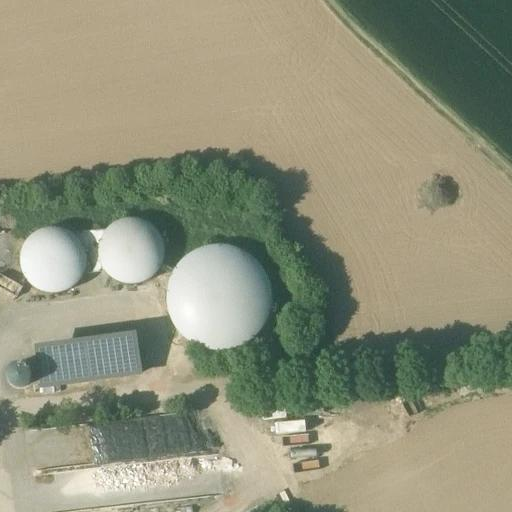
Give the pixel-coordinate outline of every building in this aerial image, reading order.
[(96,253),(99,265),(102,271),(107,277),(124,286),(139,285),(154,275),(160,267),(164,255),(162,242),(156,231),(145,222),(134,219),(118,221),(107,228),(99,240),(96,253)] [(18,260),(20,273),(26,284),(37,293),(50,296),(63,295),(74,288),(83,278),(86,265),(85,252),(78,240),(68,232),(55,228),(42,230),(30,236),(22,247),(18,260)] [(166,311),(172,326),(178,334),(188,342),(203,350),(222,353),(242,348),(252,342),(266,327),(272,314),(274,301),(272,285),(264,267),(252,255),(238,247),(221,244),(214,244),(198,249),(182,259),(171,273),(165,292),(166,311)] [(47,387),(142,376),(138,341),(42,352),(47,387)] [(214,412),(204,416),(214,438),(223,434),(214,412)] [(219,455),(35,469),(38,511),(222,498),(219,455)]
